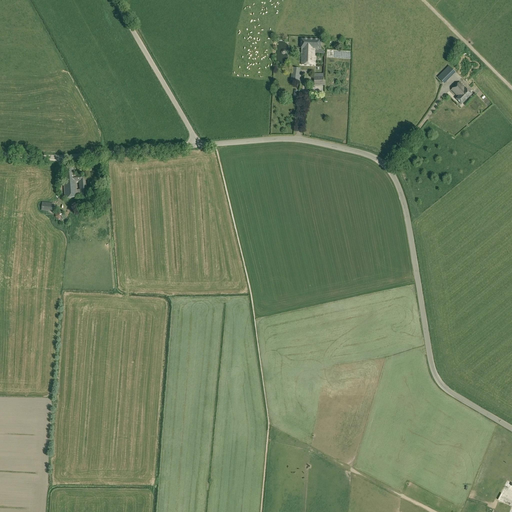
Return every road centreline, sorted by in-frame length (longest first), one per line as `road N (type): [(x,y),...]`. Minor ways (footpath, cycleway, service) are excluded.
road 1 (unclassified): [(511,430),(448,392),(431,368),(405,218),(386,167),(296,139),(194,145)]
road 2 (tertiary): [(0,154),(194,145)]
road 3 (tertiary): [(194,145),(114,0)]
